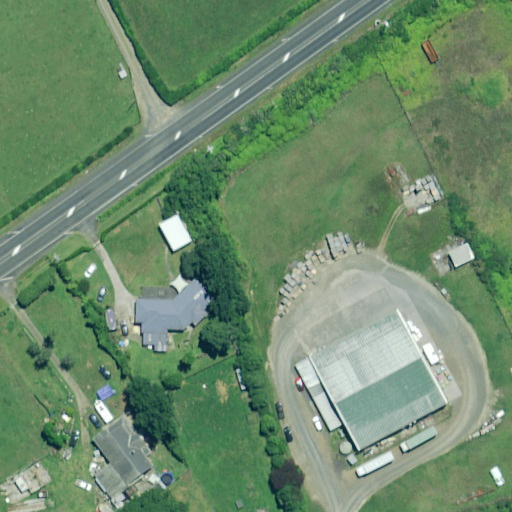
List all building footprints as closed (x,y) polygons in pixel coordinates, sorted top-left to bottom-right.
[(421,192),(425,191),(430,202),(441,197),(431,174),(420,179),(416,181),(421,192)] [(455,250),(452,242),(446,245),(456,267),(475,258),(469,244),(455,250)] [(167,329),(182,332),(192,323),(195,325),(208,314),(205,310),(215,300),(196,279),(174,300),(137,300),(137,323),(143,323),(143,345),(155,345),(155,351),(167,351),(167,329)] [(445,403),(397,312),(296,365),(331,431),(345,423),(358,449),(445,403)] [(144,492),(136,481),(154,468),(145,456),(150,452),(124,417),(94,439),(111,462),(94,474),(112,498),(119,509),(128,502),(122,495),(126,492),(132,500),(144,492)]
